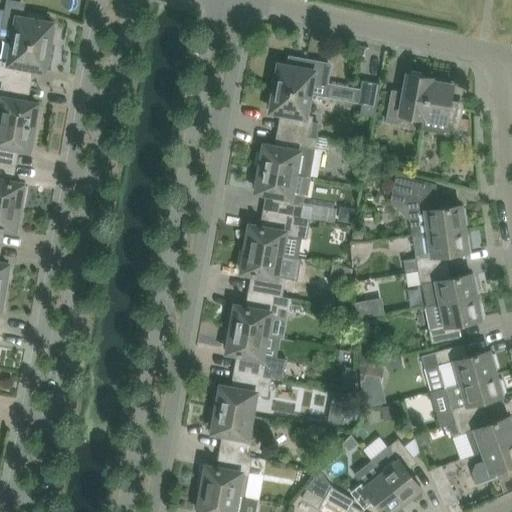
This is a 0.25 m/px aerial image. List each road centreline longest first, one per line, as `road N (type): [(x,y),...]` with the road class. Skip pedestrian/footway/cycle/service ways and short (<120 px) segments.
road 1 (tertiary): [(128,0),(35,511)]
road 2 (tertiary): [(129,511),(228,2)]
road 3 (residential): [(228,2),(506,54)]
road 4 (residential): [(511,210),(499,101),(506,54)]
